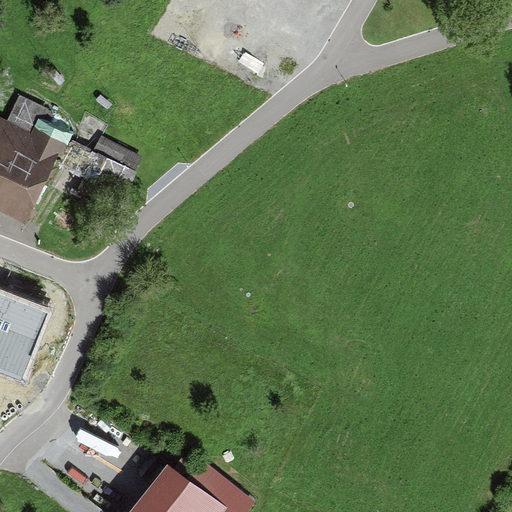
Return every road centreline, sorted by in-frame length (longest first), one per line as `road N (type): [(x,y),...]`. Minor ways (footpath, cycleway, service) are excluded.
road 1 (residential): [(96,287),(136,229),(337,59),(368,0)]
road 2 (residential): [(96,287),(61,386),(0,450)]
